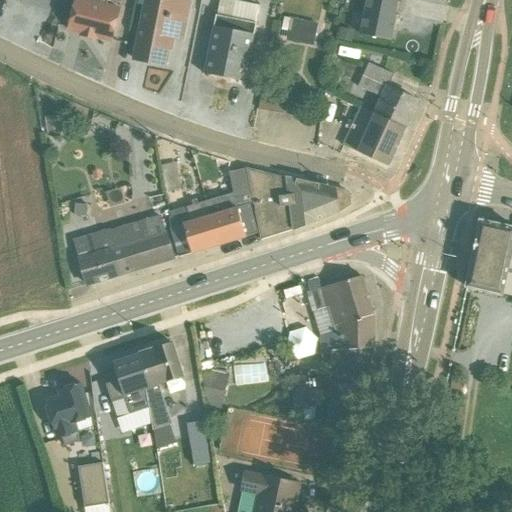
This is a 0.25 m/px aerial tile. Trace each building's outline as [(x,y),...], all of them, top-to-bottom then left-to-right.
[(75,0),(68,31),(80,34),(80,36),(95,40),(96,38),(110,42),(119,9),(106,5),(107,0),(75,0)] [(184,0),(145,0),(133,60),(163,66),(167,51),(172,52),(173,41),(183,42),(191,1),(184,0)] [(398,0),(365,0),(358,35),(391,41),(398,0)] [(256,24),(215,16),(203,75),(243,83),(256,24)] [(278,22),(272,21),(270,32),(276,33),(275,38),(286,40),(285,42),(312,48),(316,25),(279,18),(278,22)] [(353,32),(340,29),(337,40),(350,44),(353,32)] [(393,75),(368,64),(357,88),(379,99),(372,113),(405,130),(417,102),(386,88),(393,75)] [(261,96),(260,108),(282,110),(283,99),(261,96)] [(359,108),(351,124),(352,125),(342,146),(388,167),(405,130),(372,113),(359,108)] [(161,166),(165,192),(180,189),(175,163),(161,166)] [(248,205),(253,204),(246,170),(228,173),(232,194),(205,202),(218,246),(257,234),(248,205)] [(347,192),(284,178),(246,170),(253,204),(260,241),(292,231),(338,214),(349,204),(347,192)] [(192,206),(169,213),(173,228),(170,229),(179,257),(218,246),(205,202),(197,205),(196,201),(191,202),(192,206)] [(73,242),(86,286),(173,259),(160,217),(73,242)] [(501,296),(502,296),(511,252),(511,229),(479,222),(465,288),(501,296)] [(373,315),(361,277),(319,290),(317,280),(306,284),(309,293),(304,294),(310,313),(311,312),(319,337),(319,356),(329,356),(330,371),(368,369),(373,349),(373,315)] [(183,379),(171,344),(139,355),(151,390),(146,392),(155,450),(174,444),(168,426),(171,425),(162,397),(179,392),(176,381),(183,379)] [(139,355),(113,363),(118,381),(105,385),(111,402),(116,419),(130,414),(148,408),(146,392),(151,390),(139,355)] [(225,386),(227,373),(204,369),(202,382),(206,407),(221,411),(226,387),(225,386)] [(292,378),(293,411),(299,411),(298,424),(311,425),(313,407),(326,406),(327,402),(330,402),(326,421),(338,424),(336,432),(351,435),(360,390),(357,389),(356,394),(316,386),(316,389),(306,390),(306,377),(292,378)] [(80,385),(59,391),(60,397),(44,402),(46,408),(44,409),(55,441),(62,439),(66,447),(79,442),(76,433),(92,428),(90,418),(80,385)] [(187,422),(194,463),(211,461),(204,419),(187,422)] [(107,502),(101,464),(79,468),(86,506),(107,502)] [(292,511),(298,486),(243,474),(239,492),(241,493),(236,511),(292,511)]
